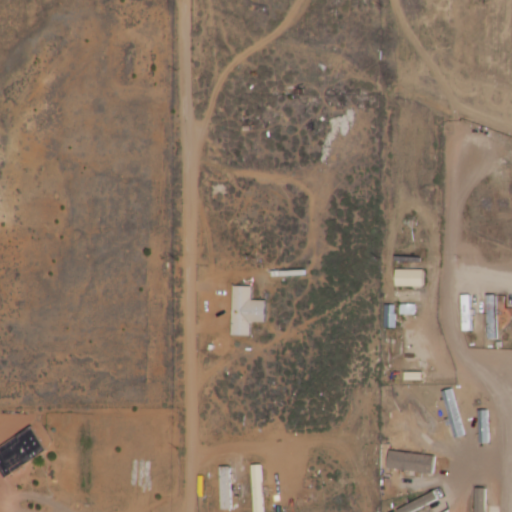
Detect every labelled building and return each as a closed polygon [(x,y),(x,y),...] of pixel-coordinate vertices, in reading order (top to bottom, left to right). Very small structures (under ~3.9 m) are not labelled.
[(421,270),(427,270),(427,263),(396,263),(396,286),(421,286),(421,270)] [(248,286),(229,286),(228,336),(246,336),(247,322),(262,322),(263,301),(248,300),(248,286)] [(468,295),(457,295),(457,332),(468,332),(468,295)] [(435,422),(405,386),(391,397),(421,434),(435,422)] [(460,435),(450,388),(440,390),(449,437),(460,435)] [(43,451),(28,426),(0,442),(0,476),(0,477),(43,451)] [(260,511),(260,464),(249,464),(249,511),(260,511)] [(439,497),(434,487),(390,509),(392,511),(414,511),(431,504),(429,502),(439,497)]
